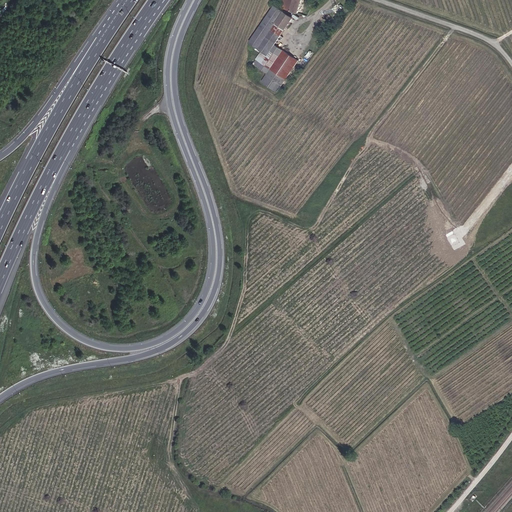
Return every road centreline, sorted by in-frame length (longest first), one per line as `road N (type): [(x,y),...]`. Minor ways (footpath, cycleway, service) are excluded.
road 1 (motorway): [(189,0),(170,47),(167,95),(211,235),(212,267),(193,315),(162,339),(118,349),(76,336),(47,309),(33,270),(38,227),(88,105)]
road 2 (motorway): [(0,399),(60,369),(162,348),(206,309),(220,249),(173,86),(174,57),(197,0)]
road 3 (motorway): [(103,39),(0,226)]
road 4 (motorway): [(0,281),(88,105)]
road 5 (unclassified): [(511,69),(488,41),(376,0)]
road 6 (motorway): [(103,39),(0,155)]
road 7 (motorway): [(88,105),(161,0)]
